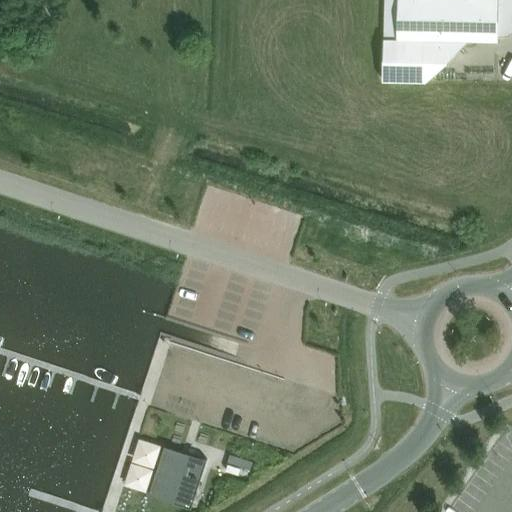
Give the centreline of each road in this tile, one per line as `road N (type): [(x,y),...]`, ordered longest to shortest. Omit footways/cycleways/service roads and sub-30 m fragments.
road 1 (unclassified): [(424,324),(0,182)]
road 2 (secondary): [(319,511),(416,444),(454,382)]
